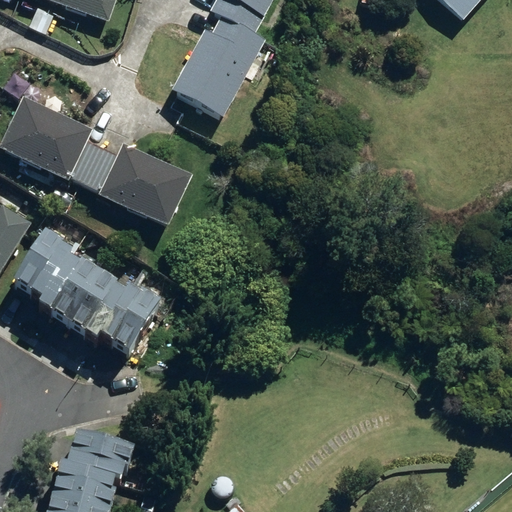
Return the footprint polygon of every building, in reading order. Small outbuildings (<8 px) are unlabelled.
[(17,0),(102,29),(112,0),(17,0)] [(204,20),(215,25),(248,43),(271,0),(207,0),(214,3),(204,20)] [(486,0),(433,0),(464,26),(486,0)] [(32,20),(25,31),(42,39),(47,27),(32,20)] [(259,49),(248,43),(215,25),(205,44),(198,40),(165,102),(215,129),(259,49)] [(78,195),(96,158),(80,150),(85,139),(17,107),(0,142),(0,163),(61,192),(62,188),(78,195)] [(185,186),(117,153),(112,165),(96,158),(78,195),(94,203),(92,206),(160,239),(185,186)] [(0,270),(21,238),(0,224),(0,270)] [(40,311),(65,270),(69,264),(57,258),(60,253),(42,242),(10,293),(40,311)] [(65,335),(96,284),(78,273),(76,276),(65,270),(40,311),(35,319),(45,325),(47,322),(65,335)] [(97,346),(122,305),(112,298),(114,295),(96,284),(65,335),(94,352),(97,346)] [(122,305),(97,346),(125,364),(157,312),(142,304),(140,309),(126,299),(122,305)] [(77,441),(68,473),(114,486),(121,487),(125,470),(129,471),(133,456),(77,441)] [(110,502),(114,486),(68,473),(62,471),(53,505),(80,511),(111,511),(113,503),(110,502)]
